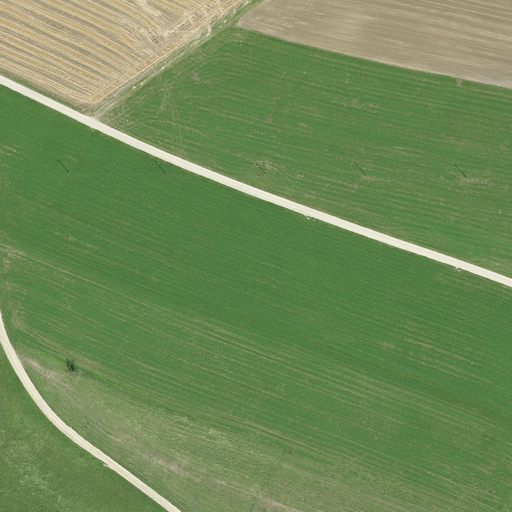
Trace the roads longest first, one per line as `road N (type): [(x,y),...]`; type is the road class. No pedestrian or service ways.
road 1 (track): [(511,284),(261,195),(0,81)]
road 2 (track): [(0,329),(53,418),(173,511)]
road 3 (track): [(86,121),(255,0)]
